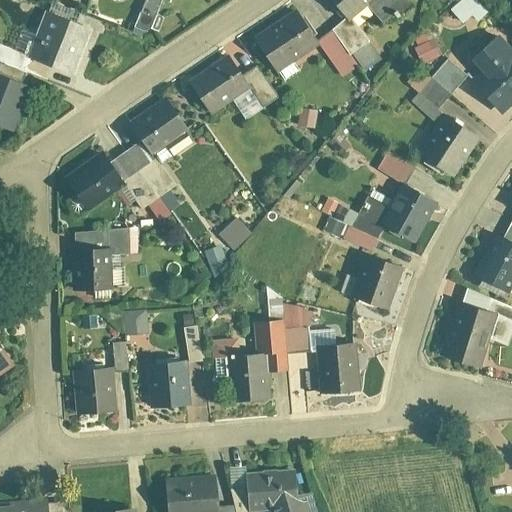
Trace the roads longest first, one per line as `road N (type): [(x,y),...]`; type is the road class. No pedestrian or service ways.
road 1 (residential): [(36,163),(42,423),(54,445),(87,447),(403,417),(433,292),(496,169),(511,154)]
road 2 (residential): [(267,0),(36,163)]
